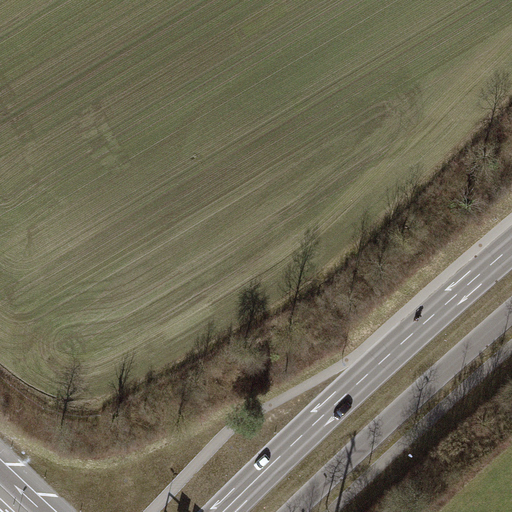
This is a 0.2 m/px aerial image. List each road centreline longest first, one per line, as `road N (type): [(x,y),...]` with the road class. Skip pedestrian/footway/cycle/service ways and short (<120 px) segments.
road 1 (primary): [(511,249),(360,380),(228,511)]
road 2 (primary): [(294,511),(511,313)]
